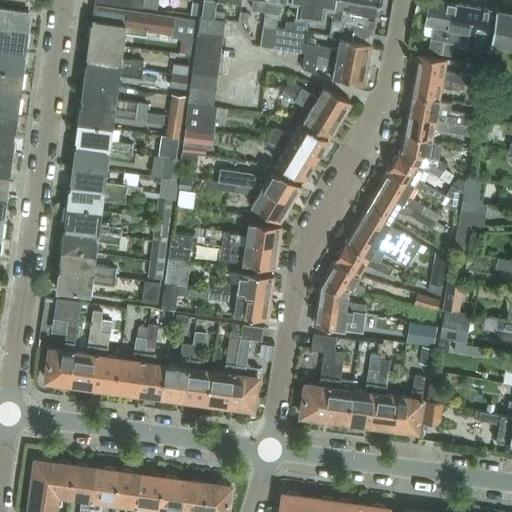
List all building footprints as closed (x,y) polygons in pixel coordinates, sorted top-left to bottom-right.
[(143,0),(142,7),(158,9),(159,0),(143,0)] [(213,18),(215,10),(216,0),(215,0),(202,0),(201,16),(213,18)] [(251,0),(251,8),(264,10),(266,0),(251,0)] [(262,25),(276,27),(278,12),(280,0),(289,1),(289,0),(266,0),(264,10),(262,25)] [(304,31),(307,32),(309,16),(311,0),(289,0),(289,1),(299,3),(296,22),(295,30),(304,31)] [(323,19),(324,11),(333,13),(334,0),(311,0),(309,16),(323,19)] [(334,0),(333,13),(329,36),(340,38),(351,39),(357,0),(334,0)] [(357,0),(351,39),(371,42),(373,31),(374,27),(366,26),(369,13),(378,15),(380,0),(357,0)] [(433,25),(428,51),(442,53),(451,2),(440,0),(428,0),(425,24),(433,25)] [(451,2),(442,53),(451,55),(454,43),(458,43),(458,41),(468,42),(469,32),(468,32),(473,6),(451,2)] [(183,53),(190,54),(194,19),(96,4),(94,19),(93,19),(93,20),(94,20),(93,25),(90,24),(88,40),(123,45),(125,32),(146,35),(147,31),(171,34),(170,37),(181,39),(181,38),(185,39),(183,53)] [(29,10),(29,9),(0,5),(0,26),(29,31),(31,15),(28,15),(28,10),(29,10)] [(488,49),(493,20),(495,10),(473,6),(468,32),(469,32),(478,34),(475,46),(488,49)] [(225,11),(215,10),(213,18),(224,20),(225,11)] [(511,12),(496,10),(490,45),(511,49),(511,12)] [(240,11),(238,21),(248,23),(250,13),(240,11)] [(213,18),(201,16),(200,16),(197,34),(222,37),(224,20),(213,18)] [(286,20),(285,29),(290,30),(295,30),(296,22),(286,20)] [(259,45),(274,47),(277,27),(276,27),(262,25),(259,45)] [(0,47),(23,51),(23,46),(27,47),(29,31),(0,26),(0,47)] [(277,27),(274,47),(287,49),(290,30),(285,29),(277,27)] [(290,30),(287,49),(301,51),(303,42),(304,31),(295,30),(290,30)] [(220,55),(222,37),(197,34),(195,52),(220,55)] [(303,42),(301,51),(304,52),(367,63),(368,58),(369,58),(372,44),(370,43),(371,42),(351,39),(340,38),(338,47),(337,47),(303,42)] [(123,45),(88,40),(86,56),(89,56),(88,61),(142,69),(143,60),(122,57),(123,45)] [(0,69),(23,72),(25,57),(22,56),(23,51),(0,47),(0,69)] [(217,76),(220,55),(195,52),(193,66),(201,67),(200,74),(217,76)] [(301,68),(314,72),(316,63),(330,66),(332,64),(334,65),(332,77),(363,83),(363,82),(365,82),(367,69),(366,68),(367,63),(304,52),(301,68)] [(445,72),(447,59),(419,54),(419,57),(417,58),(416,64),(417,66),(415,74),(479,84),(480,79),(445,72)] [(83,81),(118,86),(119,75),(141,77),(142,69),(88,61),(88,66),(85,66),(83,81)] [(189,64),(173,62),(171,73),(187,74),(189,64)] [(215,91),(217,76),(200,74),(201,67),(193,66),(190,87),(215,91)] [(0,90),(17,93),(18,88),(21,88),(23,72),(0,69),(0,90)] [(169,86),(186,88),(187,74),(171,73),(171,72),(169,86)] [(411,90),(412,92),(412,94),(440,99),(443,87),(463,90),(463,92),(477,95),(479,84),(415,74),(414,83),(412,85),(411,90)] [(290,80),(286,86),(299,94),(303,88),(290,80)] [(149,102),(138,101),(116,98),(118,86),(83,81),(81,97),(84,98),(83,102),(147,112),(149,102)] [(351,102),(326,87),(324,85),(317,96),(303,88),(299,94),(340,119),(343,114),(345,115),(352,104),(350,103),(351,102)] [(286,86),(282,93),(295,101),(299,94),(286,86)] [(213,105),(215,91),(190,87),(188,102),(213,105)] [(0,111),(18,114),(20,98),(17,98),(17,93),(0,90),(0,111)] [(169,115),(182,116),(185,95),(172,93),(169,115)] [(340,119),(299,94),(295,101),(309,109),(303,120),(330,136),(331,135),(332,136),(339,124),(338,123),(340,119)] [(440,99),(412,94),(412,96),(409,98),(408,103),(410,105),(408,114),(462,122),(464,112),(464,111),(450,109),(452,101),(440,99)] [(112,128),(114,116),(146,120),(147,112),(83,102),(82,107),(79,107),(77,123),(112,128)] [(213,105),(188,102),(185,127),(208,130),(214,131),(217,106),(213,105)] [(16,130),(18,114),(0,111),(0,132),(12,134),(13,129),(16,130)] [(472,124),(473,114),(464,112),(462,122),(472,124)] [(462,122),(408,114),(407,123),(405,124),(404,129),(405,131),(405,133),(433,138),(435,128),(470,134),(472,124),(462,122)] [(182,116),(169,115),(166,135),(178,137),(182,116)] [(112,128),(77,123),(75,138),(78,139),(78,144),(131,151),(132,143),(111,140),(112,128)] [(279,128),(275,135),(316,160),(317,159),(321,151),(324,150),(327,145),(326,142),(328,139),(300,123),(292,136),(279,128)] [(208,130),(185,127),(183,143),(206,146),(208,130)] [(0,132),(0,153),(12,155),(14,140),(11,139),(12,134),(0,132)] [(433,138),(405,133),(404,136),(402,137),(401,143),(403,145),(402,147),(400,153),(424,168),(423,168),(439,177),(447,163),(440,159),(442,144),(442,142),(433,141),(433,138)] [(158,155),(165,156),(176,157),(179,137),(178,137),(166,135),(161,134),(158,155)] [(316,160),(275,135),(271,141),(284,149),(276,163),(304,179),(306,177),(309,176),(312,171),(311,168),(316,160),(316,161),(316,160)] [(131,151),(78,144),(77,149),(74,149),(72,164),(107,169),(109,157),(130,160),(131,151)] [(182,152),(181,158),(181,168),(197,169),(198,153),(182,152)] [(0,174),(7,176),(7,171),(10,171),(12,155),(0,153),(0,174)] [(388,170),(388,171),(413,185),(455,210),(459,188),(451,184),(445,194),(418,177),(423,168),(424,168),(400,153),(399,153),(398,155),(395,155),(392,160),(393,162),(388,170)] [(162,176),(179,179),(181,168),(181,158),(176,157),(165,156),(162,176)] [(126,185),(126,184),(106,181),(107,169),(72,164),(70,180),(73,180),(72,185),(125,192),(126,185)] [(219,171),(218,181),(261,187),(290,204),(294,197),(296,196),(299,192),(299,189),(300,186),(292,181),(272,169),(266,178),(250,176),(251,171),(220,167),(219,171)] [(379,187),(436,221),(436,222),(441,215),(407,195),(413,185),(388,171),(388,172),(385,173),(382,177),(383,180),(379,187)] [(0,174),(0,195),(7,197),(7,196),(9,181),(6,180),(7,176),(0,174)] [(179,179),(162,176),(159,196),(176,199),(179,179)] [(180,176),(179,188),(190,189),(192,177),(180,176)] [(488,203),(471,201),(474,178),(466,176),(462,199),(461,208),(486,213),(488,203)] [(250,204),(274,219),(279,222),(281,219),(283,218),(286,213),(286,211),(290,204),(261,187),(218,181),(206,179),(204,186),(224,189),(224,190),(233,192),(234,191),(257,194),(250,204)] [(125,192),(72,185),(72,190),(68,190),(66,205),(101,210),(103,198),(124,201),(125,192)] [(125,192),(125,193),(142,195),(142,191),(143,187),(137,186),(126,185),(125,192)] [(436,221),(379,187),(374,195),(371,196),(369,201),(369,203),(368,205),(367,207),(365,210),(374,215),(390,225),(392,222),(393,220),(399,209),(426,225),(432,229),(436,221)] [(156,218),(168,220),(171,200),(159,198),(156,218)] [(101,210),(66,205),(64,221),(67,222),(67,227),(120,234),(121,225),(100,223),(101,210)] [(486,213),(461,208),(459,220),(455,246),(468,249),(473,222),(484,224),(486,213)] [(390,225),(374,215),(365,210),(351,233),(349,234),(346,239),(347,241),(346,243),(370,257),(379,261),(385,252),(396,258),(409,264),(421,243),(390,225)] [(168,220),(156,218),(153,239),(165,241),(168,220)] [(281,226),(273,225),(248,221),(246,233),(206,227),(205,236),(216,238),(222,239),(278,247),(279,239),(281,237),(282,231),(280,229),(281,226)] [(120,234),(67,227),(66,232),(63,231),(61,247),(96,252),(97,240),(119,243),(120,234)] [(193,235),(171,232),(168,257),(190,260),(193,235)] [(165,241),(153,239),(151,259),(162,261),(165,241)] [(275,267),(275,266),(275,264),(277,262),(278,257),(276,255),(278,247),(222,239),(221,247),(219,259),(275,267)] [(389,274),(392,267),(393,267),(379,261),(370,257),(346,243),(345,242),(340,250),(338,251),(335,255),(336,258),(334,260),(335,260),(360,274),(361,275),(367,264),(389,274)] [(114,275),(116,267),(94,264),(96,252),(61,247),(59,263),(62,263),(61,268),(114,275)] [(165,282),(181,284),(186,285),(190,260),(168,257),(165,282)] [(511,259),(497,257),(496,267),(511,269),(511,259)] [(151,259),(148,280),(160,282),(162,261),(151,259)] [(360,275),(361,275),(360,274),(335,260),(333,264),(331,264),(328,269),(329,272),(321,285),(349,289),(352,290),(362,293),(365,288),(356,283),(360,275)] [(57,289),(67,291),(91,294),(92,281),(113,284),(114,275),(61,268),(61,273),(58,273),(56,287),(58,288),(57,289)] [(273,275),(240,270),(238,283),(214,279),(213,288),(213,289),(270,297),(271,289),(273,287),(274,281),(273,279),(273,275)] [(444,304),(456,306),(460,282),(448,279),(444,304)] [(160,282),(148,280),(144,280),(141,301),(157,303),(160,282)] [(179,295),(181,284),(165,282),(163,293),(179,295)] [(442,287),(430,282),(427,290),(440,295),(442,287)] [(181,284),(179,295),(187,296),(187,294),(189,286),(189,285),(186,285),(181,284)] [(189,286),(187,294),(212,298),(213,289),(213,288),(189,284),(189,285),(189,286)] [(317,294),(319,296),(318,305),(366,312),(367,304),(347,301),(349,289),(321,285),(320,287),(318,288),(317,294)] [(270,297),(213,289),(212,298),(235,301),(233,313),(267,319),(267,315),(269,313),(270,307),(269,305),(270,297)] [(414,303),(437,308),(439,297),(416,291),(414,303)] [(69,384),(73,350),(77,328),(81,301),(56,297),(53,318),(68,320),(67,326),(64,349),(50,347),(48,347),(46,362),(48,362),(46,379),(46,381),(64,384),(64,382),(69,382),(68,384),(69,384)] [(366,312),(318,305),(316,313),(314,315),(313,320),(315,322),(314,325),(343,329),(345,317),(365,319),(366,312)] [(86,352),(73,350),(69,384),(87,387),(87,385),(92,386),(100,330),(102,318),(103,310),(92,309),(86,352)] [(444,310),(440,333),(459,336),(464,314),(444,310)] [(176,315),(175,325),(187,327),(188,317),(176,315)] [(102,318),(100,330),(110,331),(112,319),(102,318)] [(511,320),(497,318),(497,319),(496,328),(511,331),(511,320)] [(148,327),(146,337),(156,338),(158,324),(148,323),(148,327)] [(258,367),(250,366),(246,361),(250,338),(262,340),(263,327),(254,325),(242,323),(241,331),(238,350),(229,405),(234,405),(234,407),(252,410),(252,408),(253,408),(255,391),(257,391),(260,376),(258,376),(257,376),(259,367),(258,367)] [(436,326),(423,324),(420,343),(433,345),(436,326)] [(137,325),(136,336),(146,337),(148,327),(137,325)] [(96,388),(114,391),(120,356),(107,355),(110,331),(100,330),(92,386),(97,386),(96,388)] [(193,335),(192,344),(202,345),(203,337),(204,331),(194,330),(193,335)] [(230,330),(228,348),(231,349),(238,350),(241,331),(230,330)] [(309,349),(324,351),(319,384),(306,382),(306,383),(304,382),(301,397),(303,397),(301,414),(301,416),(319,419),(319,417),(324,418),(332,363),(334,351),(333,351),(335,336),(311,333),(309,349)] [(133,358),(120,356),(114,391),(133,393),(133,391),(138,392),(146,337),(136,336),(133,358)] [(168,354),(154,352),(156,338),(146,337),(138,392),(143,393),(142,395),(160,397),(165,363),(166,363),(168,354)] [(455,351),(463,352),(484,356),(486,347),(464,343),(456,341),(455,351)] [(178,365),(166,363),(165,363),(160,397),(179,400),(179,398),(183,398),(192,344),(182,342),(178,365)] [(188,401),(206,403),(212,369),(199,367),(202,345),(192,344),(183,398),(188,399),(188,401)] [(422,346),(420,363),(430,364),(432,348),(422,346)] [(225,404),(229,405),(238,350),(231,349),(228,348),(224,371),(212,369),(206,403),(224,406),(225,404)] [(352,389),(351,389),(339,387),(344,352),(334,351),(332,363),(324,418),(329,418),(329,420),(347,423),(352,389)] [(365,390),(352,389),(347,423),(365,425),(365,423),(370,424),(381,358),(381,354),(370,352),(365,390)] [(385,393),(388,371),(390,359),(381,358),(370,424),(375,424),(375,426),(393,429),(398,395),(385,393)] [(421,398),(424,376),(414,374),(411,397),(398,395),(393,429),(411,431),(411,429),(417,430),(421,398)] [(429,385),(427,399),(451,402),(453,389),(429,385)] [(423,422),(427,422),(439,424),(441,414),(442,403),(426,401),(425,412),(423,422)] [(511,415),(496,412),(480,410),(478,419),(499,423),(497,431),(496,441),(509,443),(509,444),(511,444),(511,415)] [(29,509),(28,511),(57,511),(59,497),(69,498),(73,462),(56,459),(56,461),(51,461),(52,458),(51,458),(37,456),(33,459),(26,507),(26,508),(29,509)] [(73,462),(69,498),(81,499),(79,511),(89,511),(95,467),(91,466),(91,464),(73,462)] [(95,467),(89,511),(99,511),(101,502),(113,504),(118,468),(101,465),(100,467),(95,467)] [(135,511),(140,473),(136,472),(136,470),(118,468),(113,504),(125,506),(124,511),(135,511)] [(145,511),(146,508),(158,510),(163,474),(145,472),(145,474),(140,473),(135,511),(145,511)] [(180,511),(185,479),(180,478),(181,476),(163,474),(158,510),(157,511),(180,511)] [(203,511),(207,480),(190,478),(190,480),(185,479),(180,511),(203,511)] [(228,511),(230,503),(228,503),(230,485),(230,483),(213,481),(212,483),(208,482),(208,480),(207,480),(203,511),(228,511)] [(307,511),(309,496),(302,495),(302,493),(284,491),(283,492),(281,510),(279,509),(278,511),(307,511)] [(317,497),(309,496),(307,511),(333,511),(336,498),(317,495),(317,497)] [(360,511),(361,503),(354,502),(354,500),(336,498),(333,511),(360,511)] [(360,511),(387,511),(388,507),(388,505),(369,502),(369,504),(361,503),(360,511)]
